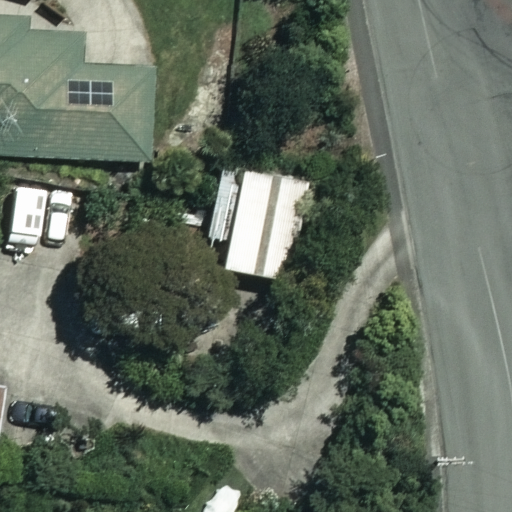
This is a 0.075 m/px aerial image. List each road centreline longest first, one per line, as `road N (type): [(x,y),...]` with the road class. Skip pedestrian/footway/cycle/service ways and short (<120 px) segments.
road 1 (residential): [(459,160),(490,261),(511,390)]
road 2 (residential): [(414,0),(459,160)]
